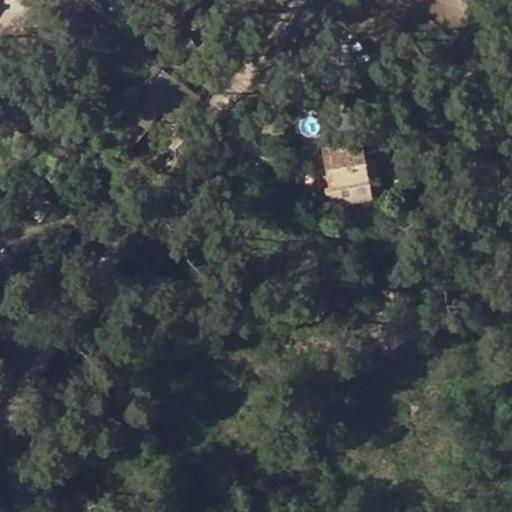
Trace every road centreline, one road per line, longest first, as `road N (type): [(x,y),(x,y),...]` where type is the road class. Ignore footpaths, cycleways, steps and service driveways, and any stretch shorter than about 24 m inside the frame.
road 1 (track): [(27,388),(301,0)]
road 2 (track): [(0,431),(27,388),(0,312)]
